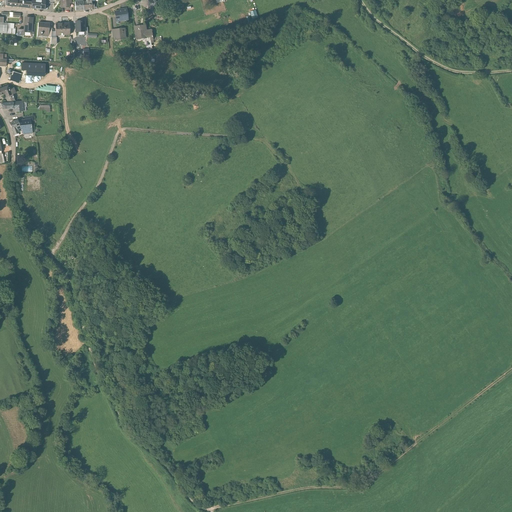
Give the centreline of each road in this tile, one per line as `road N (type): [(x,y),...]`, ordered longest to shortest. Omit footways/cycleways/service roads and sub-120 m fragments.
road 1 (track): [(12,165),(20,218),(63,274),(120,421),(208,511)]
road 2 (track): [(49,255),(123,129),(257,139),(306,192)]
road 3 (track): [(511,369),(363,485),(283,491),(206,510)]
road 4 (track): [(359,0),(369,16),(455,71),(511,70)]
road 5 (residential): [(0,9),(80,14),(125,0)]
